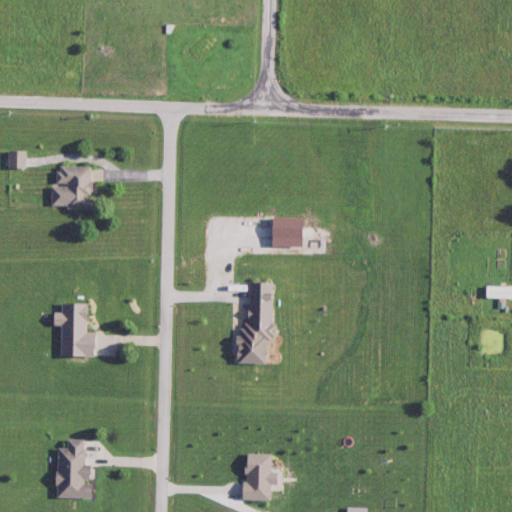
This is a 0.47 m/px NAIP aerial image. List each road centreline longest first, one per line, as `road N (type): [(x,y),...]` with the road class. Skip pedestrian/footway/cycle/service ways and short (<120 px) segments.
road 1 (residential): [(511,118),(0,104)]
road 2 (residential): [(173,110),(162,511)]
